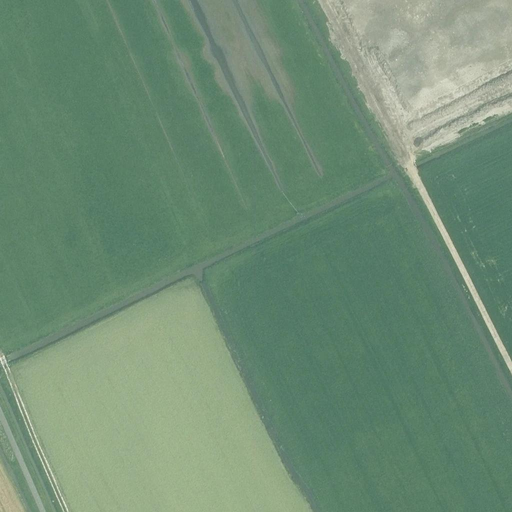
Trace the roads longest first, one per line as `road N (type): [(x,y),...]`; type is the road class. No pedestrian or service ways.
road 1 (track): [(411,169),(511,371)]
road 2 (track): [(5,363),(67,511)]
